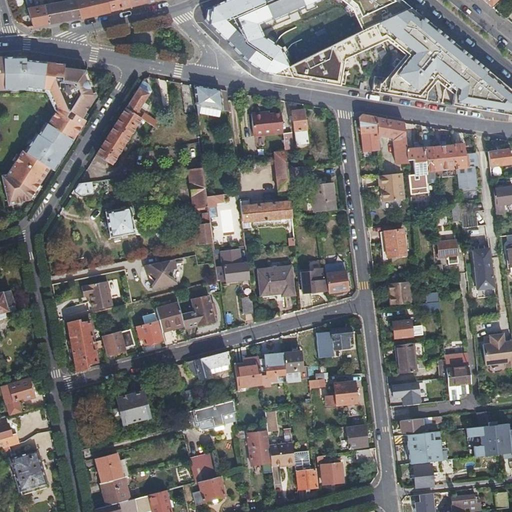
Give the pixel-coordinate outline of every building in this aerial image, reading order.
[(32,0),(34,7),(30,8),(34,27),(50,24),(45,5),(43,0),(32,0)] [(45,5),(50,24),(81,18),(75,0),(62,0),(63,1),(45,5)] [(75,0),(81,18),(84,18),(111,11),(107,0),(75,0)] [(107,0),(111,11),(126,8),(131,6),(129,0),(107,0)] [(295,64),(333,45),(314,2),(313,0),(308,0),(258,22),(248,0),(239,0),(242,7),(224,15),(224,21),(272,62),(283,63),(295,64)] [(313,0),(314,2),(318,0),(248,0),(258,22),(308,0),(313,0)] [(333,45),(346,39),(353,35),(345,18),(337,0),(318,0),(314,2),(333,45)] [(391,72),(403,61),(403,60),(379,40),(366,29),(353,35),(346,39),(349,45),(358,41),(357,39),(360,37),(391,72)] [(327,53),(324,69),(355,74),(358,54),(335,50),(335,54),(327,53)] [(485,67),(469,54),(455,65),(468,80),(485,67)] [(27,56),(15,57),(25,89),(26,87),(51,90),(57,110),(48,125),(45,123),(39,134),(46,157),(50,169),(51,172),(52,170),(63,151),(84,119),(79,116),(92,97),(84,69),(62,67),(62,63),(28,59),(27,56)] [(7,57),(0,57),(0,94),(25,89),(15,57),(7,57)] [(430,84),(424,79),(403,61),(391,72),(396,77),(380,92),(413,98),(421,91),(430,84)] [(485,67),(468,80),(462,84),(470,94),(494,75),(485,67)] [(110,72),(84,69),(92,97),(79,116),(84,119),(112,76),(110,72)] [(446,83),(438,91),(445,97),(454,90),(446,83)] [(220,117),(220,109),(223,109),(222,100),(221,89),(195,84),(194,85),(197,104),(198,112),(220,117)] [(438,91),(430,84),(421,91),(432,95),(427,100),(437,102),(445,97),(438,91)] [(470,94),(462,84),(454,90),(445,97),(437,102),(441,103),(455,105),(470,94)] [(149,94),(139,87),(125,108),(137,115),(149,94)] [(108,135),(124,145),(141,118),(137,115),(125,108),(108,135)] [(296,144),(309,142),(304,110),(292,111),(294,131),(295,130),(296,144)] [(283,133),(281,113),(264,115),(264,112),(251,114),(253,135),(283,133)] [(378,134),(376,117),(362,114),(359,117),(362,134),(363,141),(371,140),(379,139),(378,134)] [(406,150),(404,122),(376,117),(378,134),(393,138),(395,162),(407,161),(406,150)] [(462,132),(453,130),(454,145),(454,149),(456,168),(456,172),(458,187),(458,192),(477,191),(474,158),(468,158),(467,153),(465,153),(464,143),(463,143),(462,132)] [(291,132),(283,133),(285,146),(293,145),(291,132)] [(468,133),(467,133),(468,147),(475,146),(474,134),(468,133)] [(46,157),(39,134),(38,135),(36,134),(24,152),(22,151),(7,175),(2,176),(8,206),(29,201),(50,169),(46,157)] [(112,164),(124,145),(108,135),(99,148),(95,154),(106,161),(112,164)] [(454,149),(454,145),(432,147),(435,174),(456,172),(456,168),(454,149)] [(435,174),(432,147),(423,148),(425,175),(435,174)] [(425,175),(423,148),(412,149),(414,172),(415,176),(425,175)] [(414,172),(412,149),(406,150),(407,161),(408,172),(408,173),(414,172)] [(511,157),(511,149),(488,151),(492,176),(501,175),(499,165),(511,163),(511,157)] [(272,161),(286,160),(285,153),(272,153),(272,161)] [(103,164),(106,161),(95,154),(93,158),(103,164)] [(278,190),(289,189),(288,181),(287,168),(286,160),(272,161),(274,177),(277,177),(278,190)] [(304,179),(302,166),(287,168),(288,181),(304,179)] [(208,206),(202,167),(188,169),(193,208),(208,206)] [(404,199),(401,173),(383,175),(379,175),(380,186),(382,185),(384,201),(404,199)] [(313,179),(317,212),(335,210),(332,183),(323,184),(322,178),(313,179)] [(92,193),(92,181),(78,183),(75,187),(72,191),(78,194),(92,193)] [(511,185),(493,188),(495,202),(496,213),(511,211),(511,185)] [(460,212),(459,200),(447,201),(449,223),(461,222),(460,212)] [(286,217),(292,216),(290,202),(250,206),(249,202),(240,203),(243,222),(286,217)] [(139,213),(139,205),(110,209),(113,235),(138,232),(136,214),(139,213)] [(475,210),(460,212),(461,222),(462,228),(477,226),(475,210)] [(198,243),(212,241),(210,222),(196,224),(198,243)] [(402,231),(384,233),(386,258),(405,256),(402,231)] [(439,258),(447,257),(456,256),(455,241),(437,242),(439,258)] [(494,287),(489,247),(472,249),(476,289),(494,287)] [(223,274),(249,271),(247,261),(241,262),(240,255),(221,257),(223,274)] [(175,261),(146,266),(147,276),(152,275),(153,276),(154,277),(155,278),(156,280),(157,280),(151,287),(153,291),(176,285),(176,282),(171,279),(172,277),(173,276),(173,275),(173,274),(174,273),(174,271),(175,271),(177,270),(175,261)] [(346,263),(327,265),(330,292),(349,289),(346,263)] [(293,295),(290,266),(259,270),(261,293),(282,291),(282,295),(293,295)] [(324,278),(323,268),(314,268),(314,271),(300,272),(302,291),(325,290),(324,278)] [(107,281),(81,286),(83,296),(89,295),(92,309),(112,306),(107,281)] [(411,302),(407,282),(388,284),(389,292),(392,292),(393,304),(411,302)] [(2,296),(0,296),(0,319),(5,318),(3,313),(14,310),(9,295),(3,296),(2,296)] [(183,315),(185,324),(186,328),(214,321),(208,296),(192,301),(195,311),(183,315)] [(244,315),(254,313),(252,300),(242,301),(244,315)] [(180,302),(157,309),(162,330),(185,324),(183,315),(180,302)] [(439,302),(425,304),(426,311),(440,310),(439,302)] [(162,340),(157,319),(136,325),(138,335),(142,334),(145,345),(162,340)] [(68,323),(77,370),(88,367),(87,363),(98,361),(91,320),(81,323),(79,320),(68,323)] [(418,326),(417,320),(392,323),(394,338),(414,336),(413,326),(418,326)] [(349,348),(348,338),(351,337),(349,327),(331,330),(332,332),(316,333),(319,358),(334,357),(333,349),(349,348)] [(136,345),(131,329),(103,336),(108,354),(125,350),(125,348),(136,345)] [(505,368),(511,366),(511,343),(511,341),(503,342),(502,334),(488,335),(489,344),(482,345),(484,365),(504,363),(505,368)] [(399,356),(396,356),(398,375),(416,372),(415,360),(424,360),(422,342),(400,345),(397,345),(399,356)] [(229,363),(228,351),(196,359),(186,362),(190,376),(197,374),(198,378),(210,374),(209,368),(229,363)] [(301,352),(283,353),(285,372),(302,370),(301,352)] [(285,372),(283,353),(265,356),(267,377),(285,375),(285,372)] [(445,364),(447,379),(447,385),(457,384),(470,383),(467,353),(444,356),(444,360),(445,364)] [(262,385),(262,384),(262,382),(259,364),(258,357),(244,360),(245,366),(234,367),(238,388),(262,385)] [(437,360),(439,380),(447,379),(445,364),(444,360),(437,360)] [(230,369),(229,363),(209,368),(210,374),(230,369)] [(180,379),(176,365),(168,367),(171,381),(180,379)] [(18,399),(32,397),(29,378),(0,382),(0,387),(2,399),(9,417),(20,413),(15,396),(18,396),(18,399)] [(361,402),(359,381),(339,384),(340,397),(332,398),(332,405),(361,402)] [(457,384),(447,385),(449,400),(459,399),(457,384)] [(401,400),(402,406),(416,404),(415,396),(414,385),(391,387),(392,398),(399,397),(401,400)] [(191,390),(183,392),(186,405),(194,403),(191,390)] [(149,418),(142,392),(118,398),(123,424),(149,418)] [(235,402),(234,399),(196,408),(187,410),(190,419),(186,423),(187,425),(192,424),(193,429),(199,427),(198,423),(211,419),(213,429),(224,426),(222,417),(236,414),(235,402)] [(477,412),(478,426),(487,425),(486,411),(479,412),(477,412)] [(4,418),(0,419),(0,450),(1,450),(0,445),(0,438),(11,435),(9,428),(7,424),(6,425),(4,418)] [(421,419),(400,421),(401,432),(422,430),(421,419)] [(367,446),(365,427),(346,428),(348,448),(367,446)] [(291,440),(290,428),(283,429),(284,441),(291,440)] [(53,441),(51,430),(37,432),(39,444),(53,441)] [(273,466),(272,458),(271,450),(271,445),(270,439),(269,433),(261,434),(256,434),(256,432),(251,432),(252,435),(249,435),(250,442),(251,448),(253,466),(263,465),(264,475),(274,473),(274,469),(273,466)] [(294,454),(293,444),(271,445),(271,450),(272,458),(273,466),(280,465),(287,465),(287,467),(296,466),(295,461),(294,454)] [(370,456),(370,448),(356,450),(357,458),(370,456)] [(46,476),(39,450),(9,458),(16,484),(19,485),(19,488),(45,480),(44,477),(46,476)] [(116,453),(96,458),(101,482),(124,477),(128,476),(125,461),(118,462),(116,453)] [(210,453),(188,458),(194,482),(216,477),(210,453)] [(318,488),(316,471),(311,471),(309,453),(294,454),(295,461),(296,466),(296,473),(298,472),(300,490),(318,488)] [(451,458),(441,459),(443,475),(453,474),(451,458)] [(341,463),(336,463),(323,464),(324,483),(344,482),(342,463),(341,463)] [(413,467),(415,487),(435,485),(435,479),(432,479),(430,464),(413,467)] [(124,477),(101,482),(106,506),(130,501),(124,477)] [(203,503),(225,498),(220,479),(199,484),(191,486),(192,489),(195,502),(196,506),(204,505),(203,503)] [(510,507),(507,490),(496,491),(498,508),(510,507)] [(133,500),(136,511),(170,511),(167,492),(133,500)] [(458,504),(456,504),(456,508),(456,511),(457,511),(461,511),(463,511),(464,511),(464,507),(470,506),(470,511),(485,509),(484,499),(480,499),(480,494),(458,496),(458,504)] [(425,498),(426,511),(442,511),(442,506),(446,506),(445,501),(442,501),(442,497),(425,498)] [(106,506),(93,509),(93,511),(136,511),(133,500),(130,501),(106,506)]
